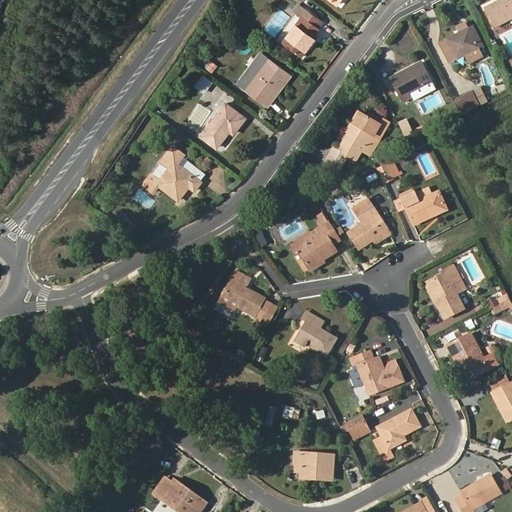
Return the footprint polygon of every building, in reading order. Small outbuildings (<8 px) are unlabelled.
[(511,0),(497,0),(484,7),(494,27),(511,18),(511,0)] [(294,14),(299,19),(282,41),(301,56),(318,35),(314,32),(322,21),(301,5),(294,14)] [(511,18),(494,27),(497,34),(511,26),(511,18)] [(479,47),(484,45),(473,25),(469,28),(479,47)] [(479,47),(469,28),(439,43),(449,62),(464,55),(479,47)] [(469,64),(484,56),(479,47),(464,55),(469,64)] [(248,70),(238,81),(267,104),(289,73),(268,57),(255,75),(248,70)] [(423,60),(389,77),(402,103),(413,98),(411,93),(434,81),(423,60)] [(479,82),(471,86),(480,103),(488,99),(479,82)] [(471,86),(453,95),(462,112),(480,103),(471,86)] [(246,117),(226,102),(200,135),(215,147),(228,131),(233,134),(246,117)] [(337,147),(335,146),(325,161),(339,170),(348,157),(356,161),(364,147),(373,152),(382,139),(374,135),(382,122),(359,107),(350,120),(357,125),(348,139),(344,136),(337,147)] [(350,120),(342,134),(344,136),(348,139),(357,125),(350,120)] [(159,181),(150,173),(141,184),(153,193),(160,185),(178,200),(188,187),(194,190),(201,181),(175,162),(182,152),(172,145),(159,162),(169,170),(159,181)] [(201,181),(207,172),(182,152),(175,162),(201,181)] [(392,172),(385,157),(375,162),(382,178),(392,172)] [(159,162),(150,173),(159,181),(169,170),(159,162)] [(411,187),(397,195),(399,200),(413,192),(411,187)] [(417,199),(413,192),(399,200),(412,224),(433,214),(431,211),(445,203),(437,189),(417,199)] [(367,197),(350,207),(355,215),(372,205),(367,197)] [(378,216),(384,212),(378,201),(372,205),(378,216)] [(433,214),(447,207),(445,203),(431,211),(433,214)] [(355,215),(358,221),(345,228),(355,247),(386,229),(378,216),(372,205),(355,215)] [(333,242),(338,238),(324,218),(319,222),(322,227),(333,242)] [(306,237),(302,232),(288,241),(292,248),(296,246),(307,263),(321,254),(335,246),(333,242),(322,227),(306,237)] [(307,263),(310,267),(324,258),(321,254),(307,263)] [(445,267),(447,270),(431,278),(442,299),(439,301),(446,316),(466,305),(459,291),(454,282),(461,278),(465,276),(463,272),(459,274),(454,263),(445,267)] [(252,281),(235,272),(220,297),(237,306),(236,309),(267,326),(275,311),(261,302),(262,300),(246,292),(252,281)] [(425,281),(437,302),(439,301),(442,299),(431,278),(425,281)] [(459,291),(466,287),(461,278),(454,282),(459,291)] [(511,303),(508,293),(502,295),(506,307),(511,304),(511,303)] [(236,309),(237,306),(220,297),(217,303),(234,313),(236,309)] [(319,327),(323,321),(304,310),(300,318),(304,320),(295,335),(306,342),(326,355),(336,337),(319,327)] [(74,335),(81,332),(78,323),(70,326),(74,335)] [(483,353),(471,329),(457,336),(462,346),(451,352),(456,360),(460,358),(470,378),(502,362),(494,348),(483,353)] [(293,340),(304,345),(306,342),(295,335),(293,340)] [(457,336),(447,343),(451,352),(462,346),(457,336)] [(374,356),(370,348),(352,355),(367,393),(407,378),(399,361),(385,367),(380,370),(374,356)] [(385,367),(379,354),(374,356),(380,370),(385,367)] [(466,380),(470,378),(460,358),(456,360),(466,380)] [(511,379),(490,391),(505,421),(511,417),(511,379)] [(420,421),(411,404),(375,423),(381,433),(387,444),(403,435),(402,432),(420,421)] [(272,424),(274,413),(266,412),(264,422),(272,424)] [(366,424),(360,412),(345,419),(352,432),(366,424)] [(352,432),(353,435),(368,428),(366,424),(352,432)] [(385,458),(392,454),(387,444),(381,433),(374,437),(385,458)] [(334,473),(335,455),(295,452),(293,472),(301,473),(301,478),(315,479),(315,473),(334,473)] [(465,497),(458,501),(463,511),(475,511),(474,507),(501,493),(491,475),(478,481),(480,484),(463,493),(465,497)] [(175,480),(169,476),(156,493),(180,511),(202,511),(209,503),(182,481),(179,484),(175,480)] [(477,479),(460,488),(463,493),(480,484),(478,481),(477,479)] [(463,493),(455,496),(458,501),(465,497),(463,493)] [(403,511),(439,511),(431,497),(403,511)]
